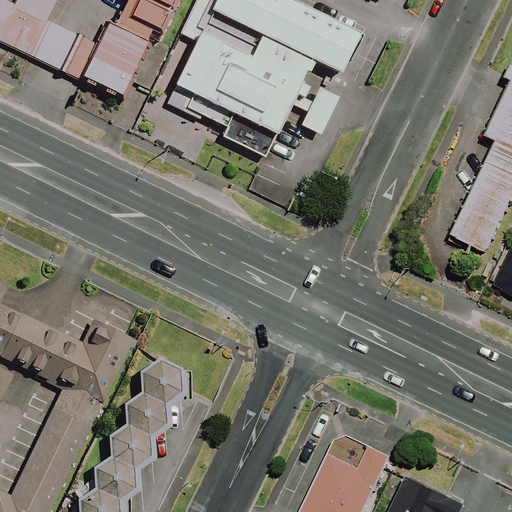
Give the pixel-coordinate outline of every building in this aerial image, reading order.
[(0,0),(0,41),(28,55),(46,20),(56,0),(15,0),(13,5),(2,0),(0,0)] [(98,47),(80,38),(63,73),(125,104),(177,0),(127,0),(114,26),(109,24),(98,47)] [(377,49),(280,0),(243,0),(192,100),(298,153),(338,75),(359,85),(377,49)] [(28,55),(63,73),(80,38),(46,20),(28,55)] [(511,243),(511,128),(456,239),(502,263),(511,243)] [(27,291),(0,277),(0,355),(30,371),(79,395),(27,499),(11,491),(0,511),(65,511),(146,349),(103,328),(93,348),(50,327),(17,311),(21,304),(27,291)] [(145,511),(209,384),(167,364),(93,511),(145,511)] [(363,511),(392,454),(346,432),(333,438),(296,511),(363,511)] [(459,511),(465,500),(407,471),(387,511),(459,511)]
